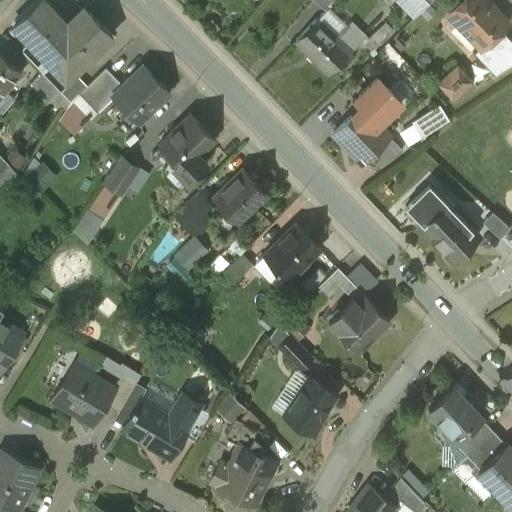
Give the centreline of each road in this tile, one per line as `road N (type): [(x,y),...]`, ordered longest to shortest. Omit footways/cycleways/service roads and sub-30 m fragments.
road 1 (tertiary): [(449,316),(138,0)]
road 2 (residential): [(449,316),(370,419),(317,511)]
